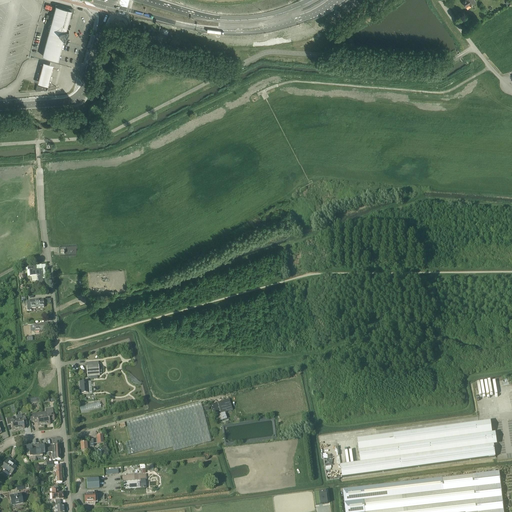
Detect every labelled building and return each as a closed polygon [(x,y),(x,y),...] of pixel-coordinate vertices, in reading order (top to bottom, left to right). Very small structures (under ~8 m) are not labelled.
[(55,5),(53,13),(54,14),(53,16),(51,16),(46,32),(49,33),(43,56),(58,60),(62,42),(64,38),(65,38),(66,38),(69,33),(69,32),(69,31),(68,31),(67,31),(66,31),(69,17),(71,18),(74,9),(55,5)] [(48,87),(53,66),(43,63),(38,84),(48,87)] [(29,277),(31,277),(32,282),(38,282),(39,287),(44,286),(41,276),(42,276),(42,271),(34,271),(34,268),(27,269),(28,272),(29,272),(29,277)] [(44,308),(43,300),(26,301),(27,311),(31,311),(31,309),(44,308)] [(48,331),(48,324),(40,324),(40,325),(34,326),(35,333),(39,333),(39,331),(48,331)] [(99,376),(98,366),(86,367),(87,377),(99,376)] [(80,394),(88,394),(87,382),(79,383),(80,394)] [(216,422),(226,419),(224,413),(232,410),(228,400),(210,405),(216,422)] [(172,448),(173,452),(211,442),(200,403),(126,423),(131,442),(125,444),(128,456),(152,449),(153,453),(172,448)] [(45,413),(41,413),(43,426),(50,425),(49,420),(49,419),(53,418),(52,409),(45,410),(45,413)] [(38,414),(29,415),(30,421),(36,420),(38,427),(43,426),(41,413),(38,414)] [(22,419),(16,420),(18,430),(24,429),(23,423),(26,422),(25,416),(21,416),(22,419)] [(12,418),(6,419),(7,425),(11,425),(12,431),(18,430),(16,420),(12,421),(12,418)] [(360,463),(340,466),(342,478),(495,457),(493,445),(497,445),(495,433),(492,433),(490,421),(357,439),(360,463)] [(97,444),(103,444),(103,447),(106,447),(105,443),(103,443),(102,436),(96,436),(97,444)] [(93,447),(93,440),(89,440),(89,443),(86,444),(80,444),(81,452),(87,451),(86,447),(90,447),(93,447)] [(36,458),(35,445),(31,445),(31,448),(30,448),(30,447),(26,447),(27,457),(29,457),(30,458),(36,458)] [(45,455),(44,446),(40,446),(40,447),(39,447),(39,445),(35,445),(36,458),(42,457),(42,456),(45,455)] [(60,453),(60,446),(46,447),(47,453),(49,453),(51,453),(52,454),(54,454),(60,453)] [(8,459),(1,469),(11,476),(16,468),(10,464),(11,461),(8,459)] [(424,481),(343,490),(345,511),(503,511),(499,472),(477,475),(424,481)] [(87,490),(99,489),(98,479),(86,480),(87,490)] [(58,493),(58,489),(51,489),(52,494),(51,494),(52,501),(63,500),(62,493),(58,493)] [(326,491),(314,493),(315,505),(328,504),(326,491)] [(87,493),(87,495),(84,496),(84,498),(84,502),(85,502),(85,504),(88,503),(88,506),(95,505),(94,504),(95,503),(97,503),(96,495),(95,495),(94,494),(94,492),(87,493)] [(23,504),(21,494),(9,497),(11,506),(23,504)]
